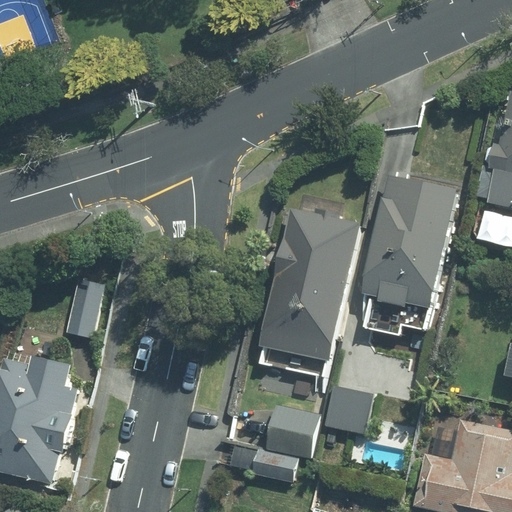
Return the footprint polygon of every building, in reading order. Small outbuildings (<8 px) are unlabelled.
[(511,124),(507,152),(501,151),(497,173),(486,171),(480,204),(495,207),(494,212),(511,215),(511,124)] [(465,196),(394,180),(367,304),(401,311),(403,303),(440,311),(465,196)] [(337,370),(365,231),(343,226),(345,219),(320,213),(319,221),(296,215),(265,355),(337,370)] [(108,291),(76,286),(69,336),(100,341),(108,291)] [(16,366),(0,431),(0,474),(67,491),(75,459),(81,461),(90,421),(82,419),(93,375),(47,363),(45,373),(16,366)] [(0,413),(9,371),(0,368),(0,413)] [(380,397),(340,387),(330,429),(370,439),(380,397)] [(323,417),(277,409),(270,452),(259,450),(254,477),(298,484),(303,460),(315,462),(323,417)] [(511,511),(511,435),(466,427),(459,467),(429,461),(418,511),(511,511)]
